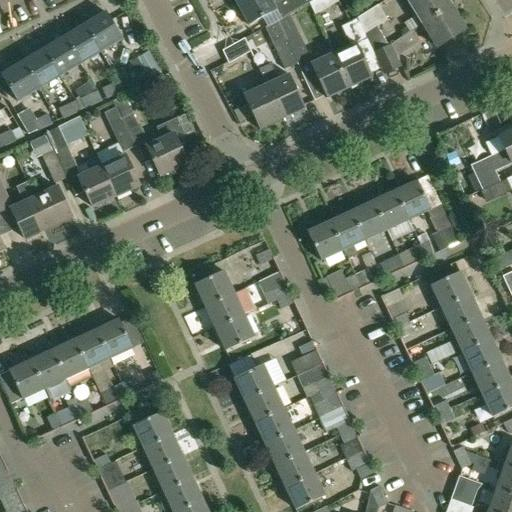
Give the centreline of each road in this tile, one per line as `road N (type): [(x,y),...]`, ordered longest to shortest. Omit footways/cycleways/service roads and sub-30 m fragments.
road 1 (residential): [(429,496),(351,326),(309,302),(250,175)]
road 2 (residential): [(250,175),(511,56)]
road 3 (residential): [(0,295),(250,175)]
road 4 (residential): [(250,175),(154,0)]
road 5 (residential): [(69,511),(42,455),(19,452),(0,416)]
